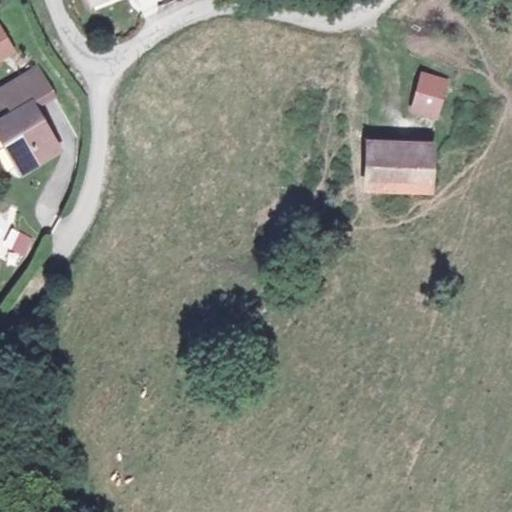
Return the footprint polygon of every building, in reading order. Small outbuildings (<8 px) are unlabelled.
[(108,0),(74,0),(82,14),(108,0)] [(0,26),(0,55),(12,49),(0,26)] [(40,67),(0,90),(0,98),(5,95),(16,114),(31,105),(34,111),(58,97),(40,67)] [(418,84),(403,116),(425,128),(440,94),(418,84)] [(0,135),(21,171),(57,149),(34,111),(31,105),(16,114),(5,95),(0,98),(0,135)] [(369,148),(366,196),(428,198),(431,150),(369,148)]
